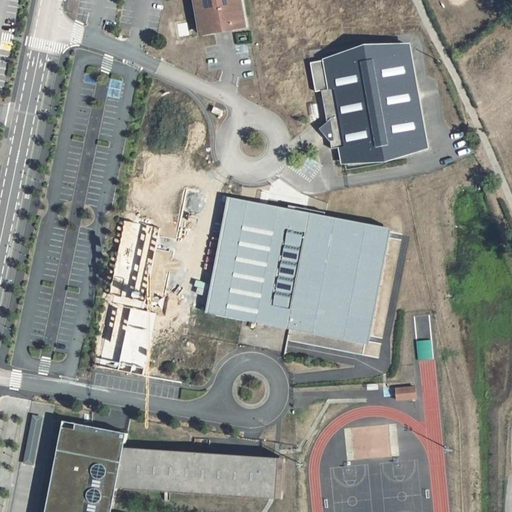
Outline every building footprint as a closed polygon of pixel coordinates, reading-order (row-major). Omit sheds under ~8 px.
[(202,0),(207,31),(220,29),(219,22),(237,19),(238,26),(251,25),(247,0),(202,0)] [(219,22),(220,29),(238,26),(237,19),(219,22)] [(348,160),(431,146),(414,43),(331,57),(336,86),(327,87),(332,121),(326,125),(335,136),(336,146),(345,145),(348,160)] [(219,103),(216,108),(225,112),(227,107),(219,103)] [(208,309),(218,311),(242,195),(232,193),(208,309)] [(291,326),(289,337),(365,352),(367,341),(391,226),(329,213),(329,210),(293,202),(292,205),(270,201),(242,195),(218,311),(245,316),(291,326)] [(391,226),(367,341),(372,342),(396,227),(391,226)] [(397,387),(398,398),(418,396),(417,385),(397,387)] [(34,408),(24,457),(34,459),(44,411),(34,408)] [(65,415),(45,511),(128,511),(112,508),(117,483),(265,494),(276,495),(283,496),(287,455),(279,455),(268,454),(126,442),(129,428),(65,415)]
